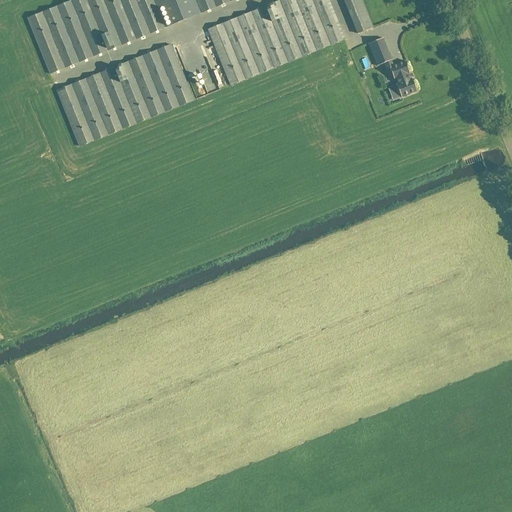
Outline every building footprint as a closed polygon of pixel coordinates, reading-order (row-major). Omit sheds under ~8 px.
[(164,28),(152,0),(73,0),(27,19),(49,74),(164,28)] [(195,0),(152,0),(164,28),(201,14),(195,0)] [(234,0),(195,0),(201,14),(234,0)] [(344,40),(328,0),(282,0),(207,30),(230,86),(344,40)] [(343,0),(358,34),(373,28),(361,0),(343,0)] [(391,61),(383,38),(368,44),(377,66),(383,64),(386,71),(389,69),(394,81),(395,80),(397,85),(396,85),(401,98),(417,92),(411,79),(410,79),(408,75),(409,74),(404,61),(393,66),(391,61)] [(193,100),(171,45),(56,91),(79,147),(193,100)] [(203,60),(189,48),(186,52),(192,58),(191,60),(197,66),(203,60)]
